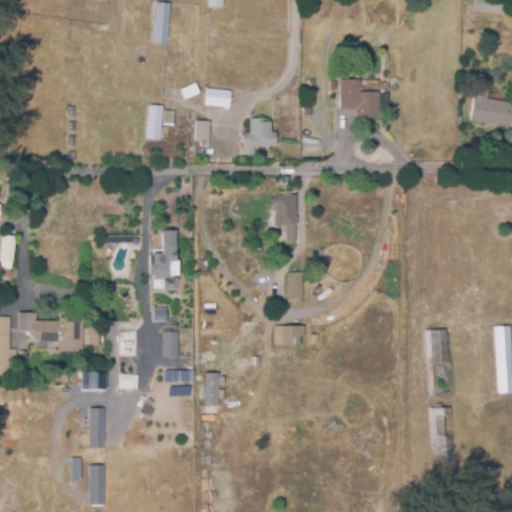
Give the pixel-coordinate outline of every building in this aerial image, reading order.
[(170,0),(167,42),(152,41),(154,0),(170,0)] [(488,13),(472,13),(472,0),(500,0),(500,14),(488,13)] [(357,120),(356,108),(341,108),(340,75),(359,75),(360,90),(380,89),(381,107),(378,107),(378,119),(357,120)] [(337,88),(329,87),(330,79),(338,79),(337,88)] [(185,98),(180,87),(196,80),(201,91),(185,98)] [(489,122),(469,120),(474,86),(488,87),(486,96),(489,96),(507,98),(511,101),(511,127),(508,125),(489,122)] [(230,106),(205,104),(207,87),(232,89),(230,106)] [(160,138),(146,137),(148,103),(163,104),(160,138)] [(173,124),(164,123),(165,109),(175,110),(173,124)] [(256,153),(244,153),(244,139),(240,139),(240,133),(244,133),(244,130),(250,130),(250,116),(265,116),(265,120),(271,120),(271,129),(277,129),(277,144),(256,144),(256,153)] [(209,140),(194,139),(196,118),(211,120),(209,140)] [(75,129),(67,129),(67,120),(75,120),(75,129)] [(68,159),(67,149),(77,149),(77,159),(68,159)] [(297,240),(286,240),(285,224),(275,224),(275,192),(285,192),(285,189),(292,188),(292,193),(297,193),(297,240)] [(165,288),(164,282),(161,282),(161,278),(154,279),(153,274),(151,274),(150,252),(164,251),(162,229),(177,228),(178,246),(179,246),(180,260),(170,260),(171,278),(179,277),(179,288),(165,288)] [(0,268),(11,269),(12,236),(0,235),(0,239),(0,268)] [(303,301),(296,301),(296,299),(288,299),(288,270),(303,270),(303,301)] [(164,308),(151,309),(151,321),(164,321),(164,308)] [(46,349),(33,349),(33,330),(19,330),(19,310),(36,310),(36,318),(58,319),(58,314),(69,314),(69,319),(83,320),(82,349),(59,349),(59,341),(46,341),(46,349)] [(11,353),(0,353),(0,314),(10,314),(10,333),(11,333),(11,353)] [(511,391),(499,391),(495,324),(510,323),(511,357),(511,391)] [(301,344),(274,344),(274,324),(305,324),(305,334),(301,334),(301,344)] [(178,356),(162,356),(163,325),(179,325),(178,356)] [(86,346),(96,346),(97,327),(86,327),(86,346)] [(429,395),(426,328),(447,327),(451,394),(429,395)] [(136,355),(120,354),(121,344),(136,344),(136,355)] [(174,381),(173,369),(194,369),(195,381),(174,381)] [(219,404),(206,404),(207,371),(220,371),(219,404)] [(79,389),(103,390),(104,372),(80,372),(79,389)] [(120,388),(120,372),(133,372),(133,388),(120,388)] [(104,447),(89,447),(90,406),(105,406),(104,447)] [(435,478),(430,407),(451,406),(456,476),(435,478)] [(73,478),(72,456),(82,456),(83,478),(73,478)] [(105,504),(89,504),(89,464),(105,464),(105,504)]
